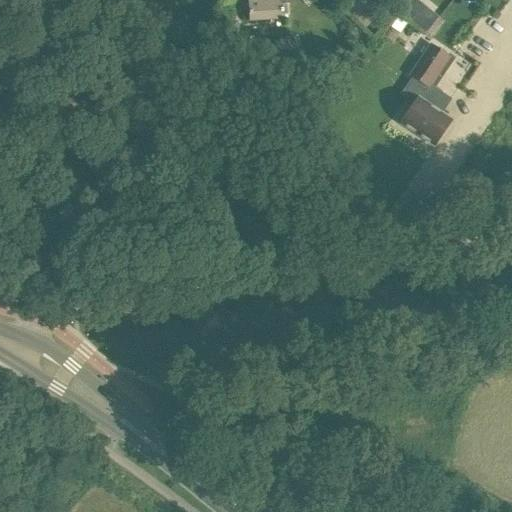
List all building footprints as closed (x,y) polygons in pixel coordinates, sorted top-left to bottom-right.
[(283,20),(281,0),(247,0),(249,22),(283,20)] [(426,31),(437,17),(416,0),(406,0),(399,10),(426,31)] [(426,31),(424,33),(429,38),(443,21),(437,17),(426,31)] [(223,22),(224,36),(237,35),(237,22),(223,22)] [(412,133),(415,132),(421,137),(421,139),(427,143),(430,142),(434,145),(450,122),(440,115),(449,100),(430,87),(449,59),(429,46),(410,75),(414,78),(404,93),(417,101),(402,124),(406,126),(406,129),(412,133)]
